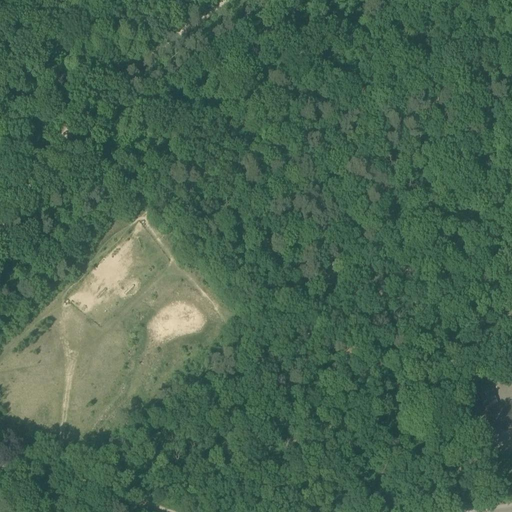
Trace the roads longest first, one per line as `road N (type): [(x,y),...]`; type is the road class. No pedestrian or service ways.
road 1 (track): [(0,229),(91,91)]
road 2 (track): [(91,91),(228,0)]
